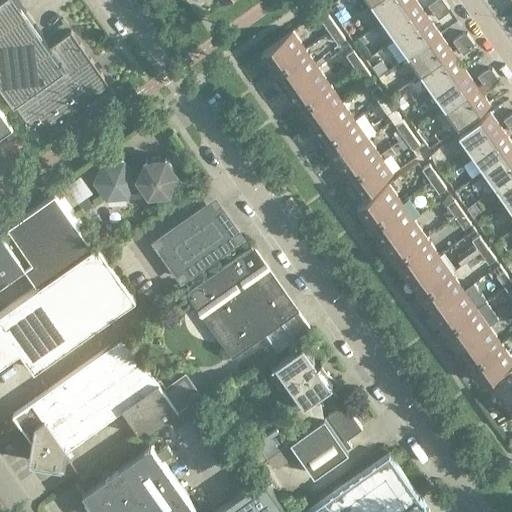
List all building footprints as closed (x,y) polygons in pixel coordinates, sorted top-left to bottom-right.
[(50,44),(18,0),(0,0),(0,81),(42,142),(114,92),(71,29),(50,44)] [(409,0),(372,0),(371,1),(383,19),(409,0)] [(427,14),(416,0),(409,0),(383,19),(396,36),(427,14)] [(432,0),(428,3),(433,10),(445,1),(444,0),(432,0)] [(449,6),(445,1),(433,10),(438,17),(448,10),(449,6)] [(337,25),(328,13),(321,18),(329,30),(337,25)] [(439,32),(427,14),(396,36),(408,54),(439,32)] [(345,37),(337,25),(329,30),(338,42),(345,37)] [(305,47),(292,29),(261,51),(274,69),(305,47)] [(453,38),(458,45),(470,37),(467,32),(463,31),(453,38)] [(452,50),(439,32),(408,54),(421,72),(452,50)] [(474,41),(470,37),(458,45),(463,53),(473,45),(474,41)] [(317,65),(305,47),(274,69),(286,87),(317,65)] [(361,60),(353,49),(346,54),(354,66),(361,60)] [(464,67),(452,50),(421,72),(433,89),(464,67)] [(380,59),(373,64),(378,71),(385,66),(380,59)] [(370,72),(361,60),(354,66),(363,77),(370,72)] [(330,83),(317,65),(286,87),(299,105),(330,83)] [(477,85),(464,67),(433,89),(446,107),(477,85)] [(478,74),(483,81),(495,72),(492,67),(488,67),(478,74)] [(499,77),(495,72),(483,81),(488,88),(498,81),(499,77)] [(342,100),(330,83),(299,105),(311,122),(342,100)] [(386,96),(378,84),(371,89),(379,101),(386,96)] [(490,103),(477,85),(446,107),(458,125),(490,103)] [(395,108),(386,96),(379,101),(388,113),(395,108)] [(355,118),(342,100),(311,122),(323,140),(355,118)] [(0,102),(0,131),(14,122),(0,102)] [(503,129),(490,110),(459,133),(471,151),(503,129)] [(367,136),(355,118),(323,140),(336,158),(367,136)] [(411,131),(403,119),(396,124),(398,128),(403,135),(404,136),(411,131)] [(398,128),(393,131),(398,139),(403,135),(398,128)] [(511,148),(511,141),(503,129),(471,151),(484,168),(511,148)] [(420,143),(411,131),(404,136),(412,148),(420,143)] [(380,153),(367,136),(336,158),(348,175),(380,153)] [(511,175),(511,148),(484,168),(496,186),(511,175)] [(392,172),(380,153),(348,175),(361,194),(392,172)] [(168,191),(177,173),(165,157),(146,159),(142,166),(128,168),(123,161),(104,163),(95,180),(107,196),(126,194),(130,187),(144,186),(149,192),(168,191)] [(438,175),(429,163),(422,168),(430,180),(438,175)] [(446,187),(438,175),(430,180),(439,192),(446,187)] [(511,201),(511,175),(496,186),(509,204),(511,201)] [(401,200),(388,182),(357,204),(370,222),(401,200)] [(50,193),(0,229),(0,283),(24,267),(34,281),(86,244),(50,193)] [(79,202),(84,209),(84,208),(96,200),(91,193),(79,202)] [(462,210),(454,198),(447,203),(455,215),(462,210)] [(414,218),(401,200),(370,222),(382,240),(414,218)] [(239,236),(241,239),(242,239),(240,235),(238,232),(236,230),(233,228),(232,226),(229,224),(226,222),(223,220),(222,218),(220,216),(219,216),(219,217),(213,221),(203,207),(156,240),(166,255),(171,252),(185,272),(181,275),(182,277),(239,236)] [(471,222),(462,210),(455,215),(464,227),(471,222)] [(426,236),(414,218),(382,240),(395,258),(426,236)] [(487,245),(479,234),(472,239),(480,251),(487,245)] [(438,253),(426,236),(395,258),(407,275),(438,253)] [(136,296),(97,242),(0,310),(0,362),(20,348),(34,368),(136,296)] [(274,276),(252,244),(188,289),(195,300),(190,304),(189,313),(185,316),(189,323),(193,320),(203,322),(208,318),(210,321),(274,276)] [(457,257),(461,263),(478,251),(474,245),(457,257)] [(496,257),(487,245),(480,251),(489,262),(496,257)] [(451,271),(438,253),(407,275),(420,293),(451,271)] [(511,280),(504,269),(497,274),(505,286),(511,280)] [(463,289),(451,271),(420,293),(432,311),(463,289)] [(296,308),(274,276),(210,321),(233,353),(296,308)] [(476,306),(463,289),(432,311),(445,328),(476,306)] [(488,324),(476,306),(445,328),(457,346),(488,324)] [(501,342),(488,324),(457,346),(469,363),(501,342)] [(164,388),(125,333),(13,413),(32,440),(28,459),(65,466),(68,448),(67,447),(124,407),(143,434),(199,394),(185,374),(164,388)] [(511,360),(511,357),(501,342),(469,363),(482,382),(511,360)] [(275,362),(304,404),(332,384),(303,343),(275,362)] [(325,416),(291,439),(314,473),(348,450),(347,447),(350,444),(346,438),(362,427),(345,402),(325,416)] [(252,447),(261,460),(281,446),(272,433),(252,447)] [(132,499),(138,494),(171,471),(151,443),(118,466),(120,468),(113,472),(112,471),(83,491),(97,511),(115,511),(133,500),(132,499)] [(431,511),(389,451),(302,511),(431,511)] [(189,511),(196,507),(171,471),(138,494),(150,511),(189,511)] [(287,511),(263,476),(210,511),(287,511)]
